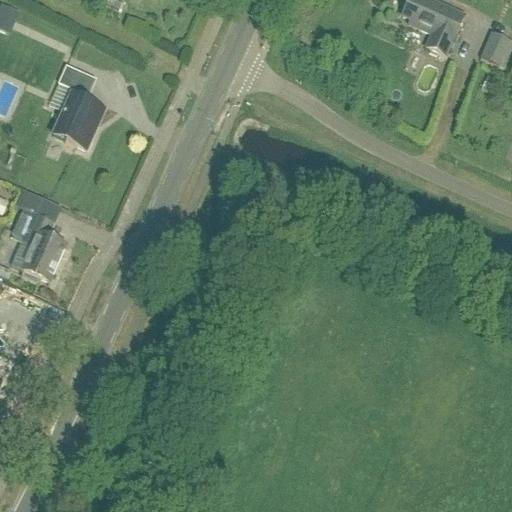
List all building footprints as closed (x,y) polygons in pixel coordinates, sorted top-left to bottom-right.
[(465,19),(420,0),(412,0),(412,1),(410,0),(402,20),(411,24),(408,29),(432,39),(426,52),(446,60),(452,47),(465,19)] [(1,10),(0,13),(0,34),(8,38),(17,17),(1,10)] [(481,63),(499,71),(510,45),(492,37),(481,63)] [(419,90),(435,96),(447,67),(432,60),(419,90)] [(93,84),(66,72),(47,112),(62,119),(52,140),(84,156),(104,114),(84,105),(93,84)] [(48,287),(65,251),(46,243),(53,228),(21,214),(10,239),(21,244),(20,246),(32,251),(21,275),(48,287)]
